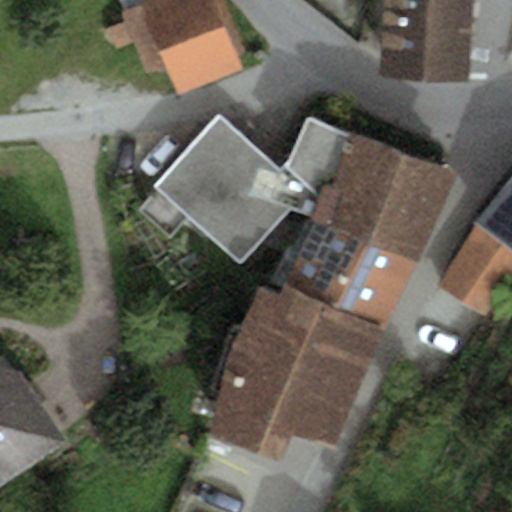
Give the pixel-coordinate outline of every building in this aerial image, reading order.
[(139,0),(140,0),(118,9),(144,72),(168,62),(179,90),(242,64),(215,0),(139,0)] [(383,0),(379,76),(466,83),(472,0),(383,0)] [(280,171),(218,114),(153,185),(238,264),(295,204),(312,187),(287,165),(280,171)] [(453,175),(306,117),(287,165),(312,187),(295,204),(320,215),(421,255),(453,175)] [(511,173),(471,224),(477,227),(511,253),(511,173)] [(421,255),(320,215),(287,281),(387,330),(421,255)] [(511,273),(511,253),(477,227),(440,284),(486,315),(511,273)] [(279,296),(256,286),(209,429),(278,460),(291,433),(337,444),(387,330),(287,281),(279,296)] [(0,486),(65,442),(16,368),(0,362),(0,486)]
